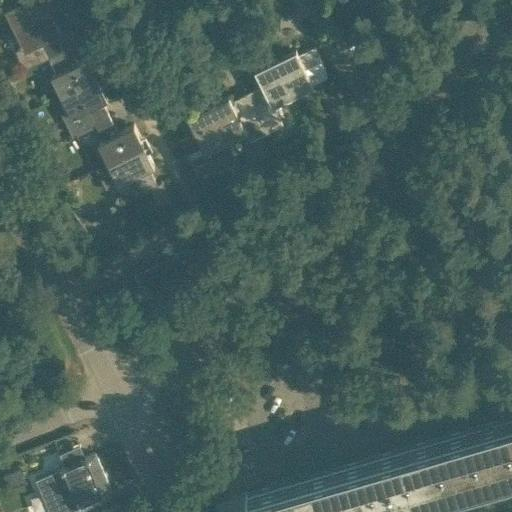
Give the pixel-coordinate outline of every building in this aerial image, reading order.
[(0,0),(0,8),(5,6),(15,26),(51,8),(46,0),(0,0)] [(121,0),(129,16),(161,2),(160,0),(121,0)] [(51,8),(15,26),(24,44),(16,48),(25,67),(50,54),(64,48),(56,31),(61,29),(51,8)] [(296,46),(275,57),(293,93),(314,82),(306,66),(322,58),(315,43),(299,51),(296,46)] [(51,72),(62,93),(98,76),(88,55),(71,63),(64,48),(50,54),(57,69),(51,72)] [(247,91),(266,130),(283,122),(273,102),(293,93),(275,57),(255,66),(263,83),(247,91)] [(85,126),(95,121),(110,114),(103,99),(108,96),(98,76),(62,93),(68,105),(61,109),(72,132),(85,126)] [(229,93),(208,103),(226,139),(245,130),(249,138),(266,130),(247,91),(232,98),(229,93)] [(15,115),(30,107),(24,96),(9,103),(15,115)] [(348,110),(343,101),(332,106),(336,115),(348,110)] [(205,149),(226,139),(208,103),(188,113),(196,129),(179,137),(187,152),(203,144),(205,149)] [(98,139),(108,160),(144,142),(134,122),(118,130),(110,114),(95,121),(98,125),(103,136),(98,139)] [(85,126),(88,130),(98,125),(95,121),(85,126)] [(54,131),(43,136),(47,144),(58,139),(54,131)] [(155,163),(144,142),(108,160),(119,181),(135,173),(143,189),(157,182),(149,166),(155,163)] [(38,152),(44,165),(56,159),(50,146),(38,152)] [(244,175),(238,163),(237,160),(226,165),(234,180),(244,175)] [(304,174),(294,178),(298,187),(308,182),(304,174)] [(164,183),(151,190),(158,204),(171,198),(171,197),(164,183)] [(199,241),(210,263),(221,257),(211,236),(199,241)] [(199,268),(210,263),(199,241),(188,247),(199,268)] [(188,247),(178,252),(188,273),(199,268),(188,247)] [(178,252),(167,257),(177,279),(188,273),(178,252)] [(167,257),(157,262),(167,284),(177,279),(167,257)] [(157,262),(145,268),(156,289),(167,284),(157,262)] [(145,268),(134,273),(145,295),(156,289),(145,268)] [(246,487),(246,488),(252,511),(347,511),(511,464),(511,417),(249,494),(246,487)] [(96,451),(55,468),(71,505),(111,488),(96,451)] [(216,511),(249,511),(244,491),(213,500),(216,511)]
